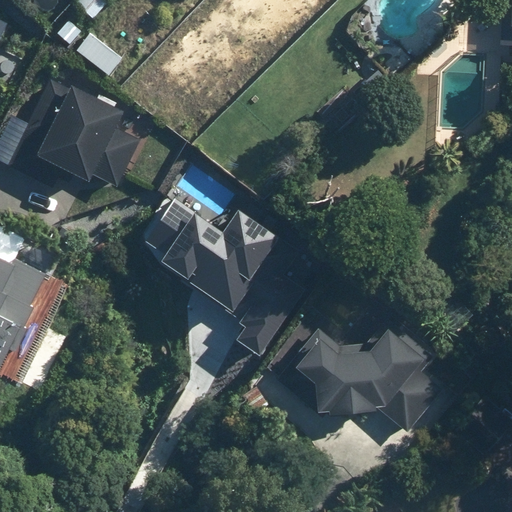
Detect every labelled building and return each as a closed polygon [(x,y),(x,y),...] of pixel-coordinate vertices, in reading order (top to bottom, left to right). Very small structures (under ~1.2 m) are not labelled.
[(0,15),(0,33),(20,42),(26,27),(0,15)] [(71,162),(120,185),(144,136),(121,125),(130,107),(56,72),(12,164),(59,186),(71,162)] [(175,198),(141,245),(247,322),(234,340),(259,358),(300,301),(279,286),(301,255),(240,211),(223,233),(175,198)] [(1,224),(0,225),(0,361),(6,364),(52,270),(19,254),(27,237),(1,224)] [(439,355),(390,317),(370,341),(341,343),(321,327),(281,378),(324,412),(380,405),(412,430),(447,386),(427,370),(439,355)] [(487,454),(511,424),(511,414),(487,393),(457,429),(487,454)]
